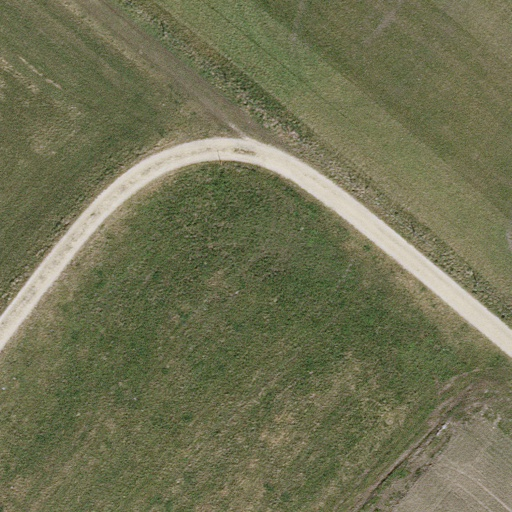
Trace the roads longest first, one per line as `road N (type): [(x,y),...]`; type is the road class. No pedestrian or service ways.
road 1 (track): [(511,347),(276,158),(211,151),(155,167),(97,217),(0,344)]
road 2 (track): [(276,158),(83,0)]
